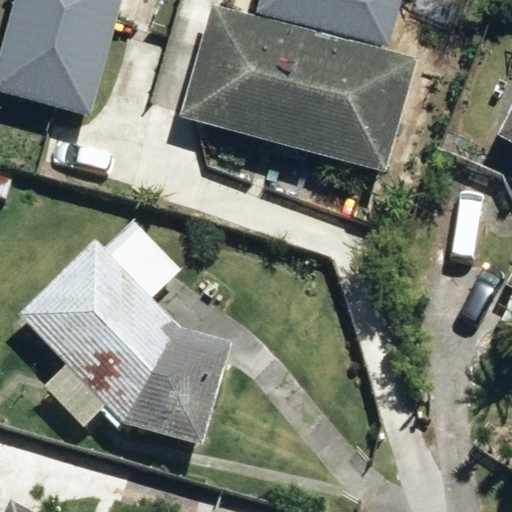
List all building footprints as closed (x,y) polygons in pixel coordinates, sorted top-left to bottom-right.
[(15,0),(0,60),(0,92),(93,116),(122,0),(15,0)] [(401,0),(260,0),(258,9),(391,42),(401,0)] [(190,122),(397,175),(426,65),(219,11),(190,122)] [(0,202),(5,204),(9,184),(0,181),(0,202)] [(129,424),(208,449),(239,349),(186,333),(107,246),(30,317),(129,424)]
